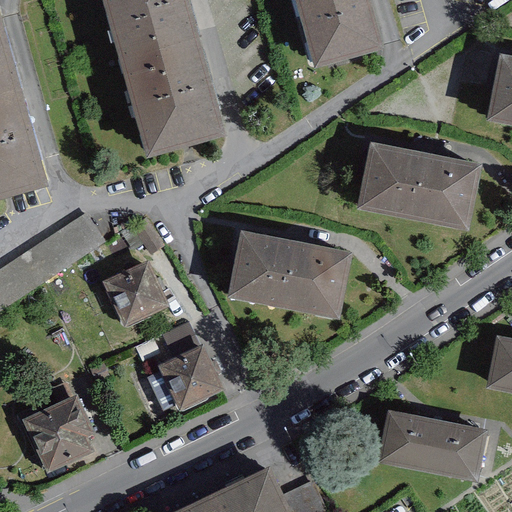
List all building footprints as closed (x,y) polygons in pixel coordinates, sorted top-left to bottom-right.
[(193,0),(107,0),(148,147),(228,125),(193,0)] [(375,0),(299,0),(316,59),(386,40),(375,0)] [(0,2),(0,189),(49,176),(0,2)] [(511,55),(501,53),(489,120),(511,124),(511,55)] [(482,164),(371,143),(358,210),(469,232),(482,164)] [(87,214),(0,270),(0,313),(107,244),(87,214)] [(133,228),(150,255),(166,245),(148,218),(133,228)] [(353,252),(242,230),(229,298),(340,319),(353,252)] [(170,307),(148,261),(103,283),(125,328),(170,307)] [(191,322),(164,331),(173,356),(200,347),(191,322)] [(511,342),(498,339),(487,390),(511,395),(511,342)] [(203,347),(156,368),(176,412),(221,392),(223,391),(203,347)] [(111,375),(106,363),(91,368),(96,381),(111,375)] [(76,397),(24,420),(48,474),(100,451),(76,397)] [(489,430),(390,411),(380,464),(478,483),(489,430)] [(287,511),(264,461),(158,509),(159,511),(287,511)]
